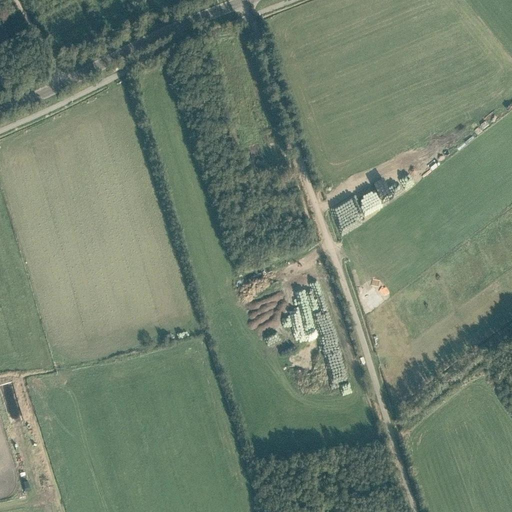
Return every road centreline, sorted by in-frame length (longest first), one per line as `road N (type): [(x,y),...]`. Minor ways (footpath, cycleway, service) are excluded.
road 1 (unclassified): [(414,511),(245,1)]
road 2 (tertiary): [(0,114),(245,1)]
